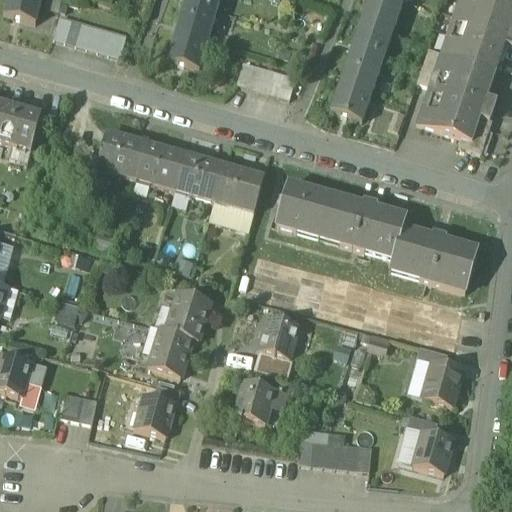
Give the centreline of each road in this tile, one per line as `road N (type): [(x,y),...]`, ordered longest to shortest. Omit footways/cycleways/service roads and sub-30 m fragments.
road 1 (residential): [(477,511),(511,255)]
road 2 (residential): [(511,199),(291,140)]
road 3 (residential): [(388,511),(180,489)]
road 4 (residential): [(291,140),(126,92)]
road 5 (residential): [(291,140),(349,0)]
road 6 (residential): [(180,489),(76,488),(31,501)]
road 7 (residential): [(180,489),(220,356)]
road 8 (residential): [(126,92),(0,57)]
